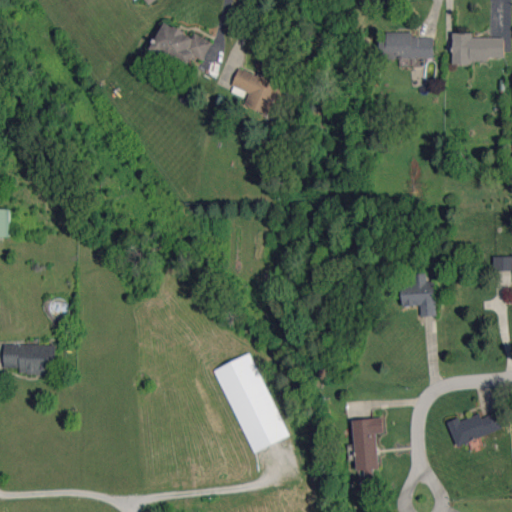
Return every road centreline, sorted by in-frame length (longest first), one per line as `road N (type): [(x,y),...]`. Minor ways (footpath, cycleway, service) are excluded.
road 1 (residential): [(511,376),(438,388),(423,411),(421,467)]
road 2 (residential): [(436,479),(421,467),(410,497),(414,511),(444,508),(436,479)]
